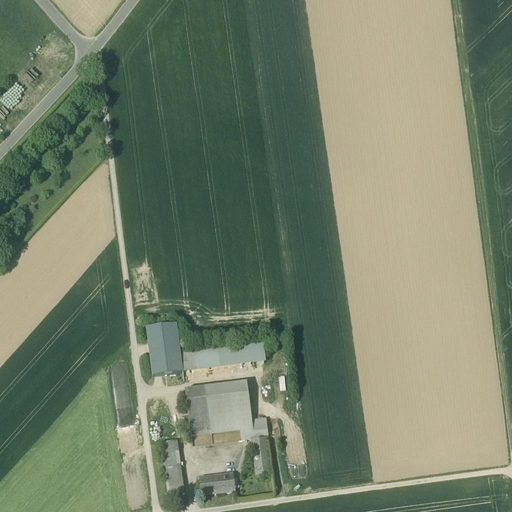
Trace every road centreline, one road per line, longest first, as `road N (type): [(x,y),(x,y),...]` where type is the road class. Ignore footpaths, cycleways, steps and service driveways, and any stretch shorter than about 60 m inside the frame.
road 1 (track): [(511,452),(454,0)]
road 2 (track): [(189,511),(511,472)]
road 3 (unclassified): [(91,52),(0,152)]
